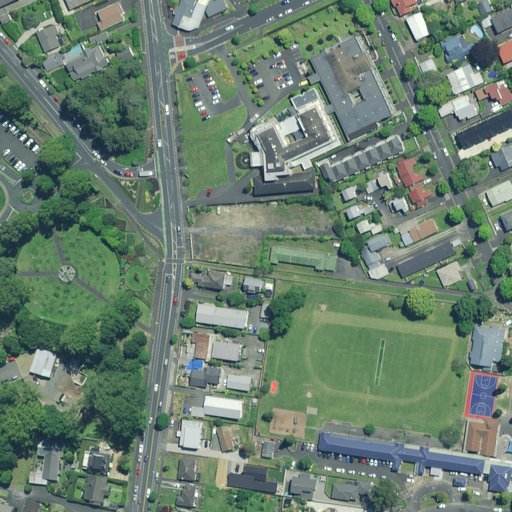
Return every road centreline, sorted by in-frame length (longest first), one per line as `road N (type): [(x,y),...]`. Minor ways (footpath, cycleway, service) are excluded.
road 1 (residential): [(369,0),(510,308)]
road 2 (secondary): [(172,234),(173,293),(143,511)]
road 3 (tertiary): [(159,52),(216,38),(298,0)]
road 4 (tertiary): [(0,45),(90,154)]
